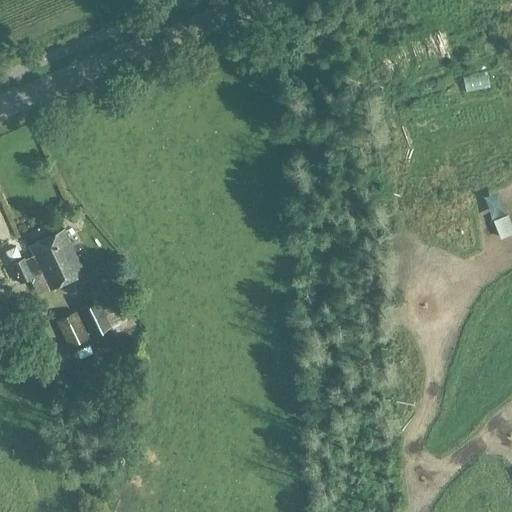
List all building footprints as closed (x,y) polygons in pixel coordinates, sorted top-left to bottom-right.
[(511,230),(507,216),(494,221),(503,242),(511,238),(511,230)] [(72,244),(66,231),(31,248),(35,256),(26,260),(25,259),(13,265),(21,283),(42,273),(50,290),(86,273),(78,257),(84,254),(78,241),(72,244)] [(99,301),(80,311),(93,337),(112,328),(99,301)] [(77,312),(55,323),(68,350),(90,338),(77,312)] [(75,371),(82,391),(137,371),(130,351),(75,371)]
